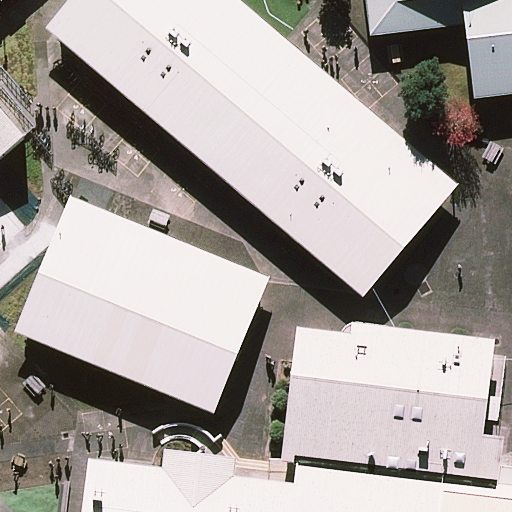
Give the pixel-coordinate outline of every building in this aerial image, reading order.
[(452,196),(225,0),(92,0),(50,49),(351,311),(452,196)] [(511,0),(354,0),(359,47),(452,37),(460,110),(511,103),(511,0)] [(0,159),(28,135),(0,101),(0,159)] [(265,283),(66,208),(8,360),(207,436),(265,283)] [(511,511),(511,484),(507,484),(511,442),(511,346),(281,321),(263,484),(64,461),(58,511),(511,511)]
